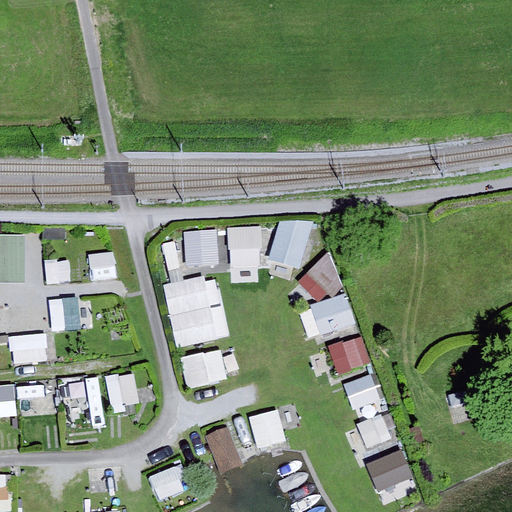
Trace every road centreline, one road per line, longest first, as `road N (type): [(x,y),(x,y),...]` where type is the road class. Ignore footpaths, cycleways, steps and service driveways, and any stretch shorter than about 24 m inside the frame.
road 1 (track): [(130,219),(421,199),(511,182)]
road 2 (track): [(0,216),(130,219)]
